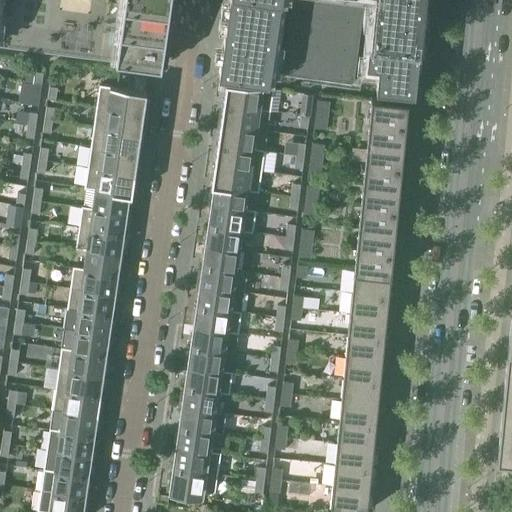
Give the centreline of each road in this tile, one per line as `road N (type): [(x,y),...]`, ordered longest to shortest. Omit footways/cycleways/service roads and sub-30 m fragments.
road 1 (residential): [(122,511),(194,0)]
road 2 (tertiary): [(448,511),(502,0)]
road 3 (tertiary): [(471,0),(420,511)]
